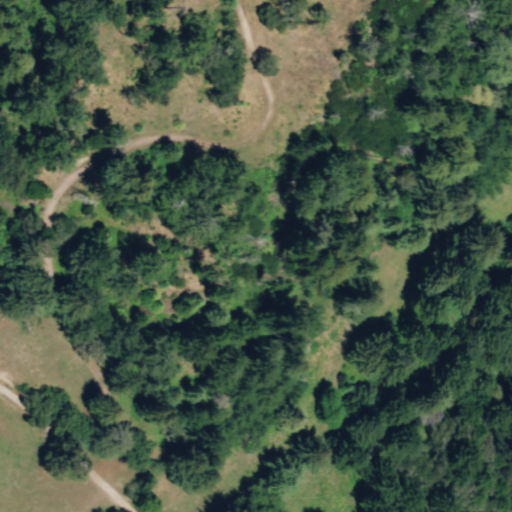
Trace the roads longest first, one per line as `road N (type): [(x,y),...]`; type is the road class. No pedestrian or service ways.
road 1 (track): [(233,0),(271,88),(262,128),(239,149),(89,166),(54,194),(40,270)]
road 2 (track): [(126,511),(24,403),(0,388)]
